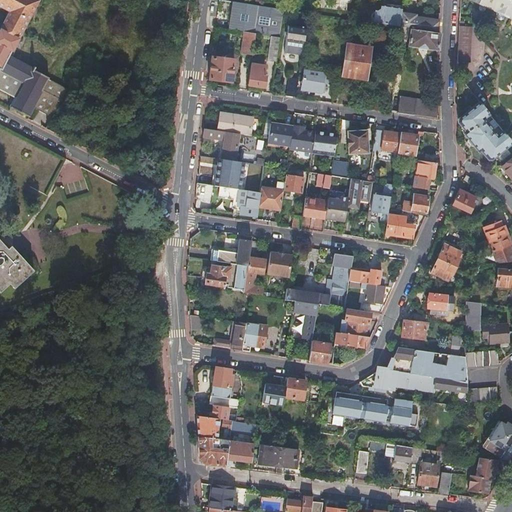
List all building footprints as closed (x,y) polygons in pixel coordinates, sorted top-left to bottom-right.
[(38,0),(0,0),(0,90),(15,98),(9,110),(29,120),(30,119),(29,118),(34,109),(53,119),(67,90),(48,80),(49,79),(46,78),(35,71),(35,70),(36,69),(35,67),(34,67),(33,69),(9,56),(11,51),(12,51),(13,50),(38,1),(38,0)] [(511,2),(507,0),(468,0),(511,20),(511,2)] [(259,7),(233,3),(229,30),(245,33),(256,35),(271,37),(279,38),(283,11),(259,8),(259,7)] [(372,23),(399,27),(401,13),(402,10),(379,6),(379,9),(376,11),(373,10),(372,23)] [(399,27),(403,28),(411,29),(411,30),(439,34),(439,23),(416,20),(417,17),(417,16),(401,13),(399,27)] [(464,23),(459,22),(457,63),(470,64),(471,28),(464,27),(464,23)] [(286,41),(304,43),(306,29),(288,26),(286,41)] [(439,34),(411,30),(409,46),(438,50),(439,34)] [(256,35),(245,33),(241,53),(252,55),(256,35)] [(276,62),(280,38),(279,38),(271,37),(267,61),(276,62)] [(368,81),(372,47),(347,44),(342,77),(368,81)] [(226,60),(212,58),(209,80),(231,83),(231,85),(235,85),(239,57),(229,56),(229,53),(227,53),(226,60)] [(265,67),(250,65),(247,86),(264,88),(266,77),(264,76),(265,67)] [(304,70),(301,90),(308,91),(308,94),(312,95),(314,92),(321,93),(323,83),(322,83),(323,82),(334,83),(335,75),(304,70)] [(286,96),(295,98),(298,79),(290,78),(286,96)] [(437,104),(392,97),(390,112),(438,119),(437,104)] [(492,161),(511,143),(511,142),(506,136),(503,132),(497,137),(483,120),(489,115),(479,103),(458,120),(458,123),(466,132),(464,134),(479,152),(481,151),(486,157),(488,160),(492,161)] [(220,114),(217,131),(240,135),(251,136),(253,119),(220,114)] [(268,142),(290,146),(293,128),(271,124),(268,139),(268,142)] [(312,153),(314,140),(315,132),(304,131),(305,127),(301,127),(293,125),(293,128),(290,146),(290,150),(312,153)] [(217,131),(204,129),(203,138),(225,142),(223,160),(236,162),(240,135),(217,131)] [(369,153),(368,130),(349,131),(350,154),(369,153)] [(376,130),(373,151),(381,152),(381,151),(398,153),(401,134),(376,130)] [(334,158),(335,151),(337,135),(321,133),(315,132),(314,140),(312,153),(312,155),(334,158)] [(401,134),(398,153),(397,158),(414,160),(418,137),(401,134)] [(253,164),(264,166),(265,160),(254,158),(253,164)] [(240,190),(244,163),(236,162),(223,160),(219,159),(215,186),(220,187),(240,190)] [(511,179),(511,159),(502,168),(511,179)] [(433,180),(436,164),(418,161),(416,176),(415,177),(428,179),(433,180)] [(332,170),(331,176),(347,179),(349,165),(333,162),(332,168),(332,170)] [(331,176),(332,170),(321,168),(321,175),(324,175),(331,177),(331,176)] [(323,188),(329,189),(331,177),(324,175),(321,175),(309,173),(308,180),(312,181),(312,179),(317,180),(317,182),(324,183),(323,188)] [(285,176),(283,191),(301,193),(303,179),(285,176)] [(416,176),(415,176),(413,188),(427,190),(428,179),(415,177),(416,176)] [(469,184),(472,180),(466,176),(463,180),(469,184)] [(348,199),(347,207),(358,209),(360,198),(362,198),(362,201),(370,203),(373,182),(368,182),(362,181),(351,179),(348,199)] [(393,185),(385,184),(383,193),(375,192),(375,195),(374,195),(371,212),(378,213),(378,216),(381,217),(381,221),(384,224),(387,224),(389,215),(389,209),(393,185)] [(257,218),(258,208),(260,193),(240,190),(220,187),(218,197),(234,199),(238,200),(237,207),(241,208),(240,213),(240,215),(257,218)] [(258,208),(280,211),(283,191),(261,188),(260,193),(258,208)] [(345,222),(347,207),(348,199),(345,199),(346,194),(329,191),(327,202),(325,219),(332,221),(333,222),(336,223),(336,222),(336,221),(345,222)] [(459,191),(452,205),(469,213),(474,204),(473,203),(475,198),(459,191)] [(411,213),(426,215),(428,198),(414,196),(413,204),(403,202),(402,211),(411,213)] [(237,213),(240,213),(241,208),(237,207),(238,200),(234,199),(232,209),(237,210),(237,213)] [(303,216),(325,219),(327,202),(305,199),(303,216)] [(387,224),(386,234),(413,238),(414,228),(408,227),(409,224),(405,223),(406,217),(398,216),(389,215),(387,224)] [(293,228),(301,229),(303,217),(295,216),(293,228)] [(483,228),(489,243),(508,236),(504,227),(503,227),(501,222),(483,228)] [(135,250),(138,234),(129,232),(126,248),(135,250)] [(489,243),(497,264),(511,262),(511,251),(511,252),(511,251),(511,250),(510,246),(511,245),(508,236),(489,243)] [(8,247),(0,238),(0,289),(9,281),(14,286),(30,271),(22,263),(26,260),(11,244),(8,247)] [(226,238),(224,246),(237,248),(238,240),(226,238)] [(248,267),(252,242),(240,241),(239,250),(238,254),(233,253),(213,250),(212,261),(231,264),(235,265),(248,267)] [(251,295),(263,296),(264,289),(254,287),(256,274),(264,275),(267,260),(257,258),(260,244),(252,242),(248,267),(247,275),(244,293),(251,295)] [(437,259),(456,268),(460,259),(458,258),(460,253),(444,245),(437,259)] [(267,275),(289,278),(293,256),(270,253),(267,275)] [(349,282),(351,271),(353,257),(335,254),(333,265),(336,266),(334,280),(328,279),(326,295),(287,289),(286,300),(295,301),(318,305),(329,306),(345,309),(347,297),(349,283),(349,282)] [(452,276),(456,268),(437,259),(431,273),(448,281),(450,276),(452,276)] [(33,268),(26,260),(22,263),(30,271),(33,268)] [(243,293),(244,293),(247,275),(248,267),(235,265),(231,264),(230,269),(212,267),(211,275),(207,275),(206,284),(224,287),(224,286),(225,286),(225,285),(228,285),(234,286),(234,289),(243,290),(243,293)] [(371,269),(370,274),(368,284),(379,286),(381,271),(371,269)] [(511,270),(498,270),(497,287),(511,287),(511,270)] [(370,274),(351,271),(349,282),(350,282),(362,284),(368,284),(370,274)] [(379,286),(368,284),(362,284),(361,289),(367,290),(366,301),(382,304),(385,287),(379,286)] [(453,311),(455,297),(429,294),(427,308),(438,309),(448,310),(453,311)] [(295,301),(294,312),(306,314),(316,315),(318,305),(295,301)] [(465,303),(464,326),(464,330),(480,330),(480,305),(473,304),(469,303),(465,303)] [(348,321),(346,334),(366,337),(368,325),(369,325),(369,322),(371,321),(372,317),(371,316),(371,313),(347,309),(345,320),(348,321)] [(426,322),(427,315),(413,313),(412,320),(426,322)] [(284,325),(291,326),(293,315),(286,314),(284,325)] [(316,315),(306,314),(302,339),(311,340),(311,343),(312,343),(312,342),(316,315)] [(204,317),(190,315),(191,331),(205,329),(204,317)] [(412,320),(404,319),(402,337),(424,339),(426,322),(412,320)] [(243,351),(247,324),(246,324),(236,322),(233,342),(214,339),(213,347),(243,351)] [(243,351),(250,352),(251,346),(264,348),(267,327),(247,324),(243,351)] [(490,344),(509,342),(507,324),(482,326),(483,338),(487,338),(488,341),(490,341),(490,344)] [(341,333),(336,332),(335,343),(366,348),(371,338),(366,337),(346,334),(341,333)] [(453,337),(451,354),(458,355),(460,338),(453,337)] [(312,343),(309,361),(327,364),(330,345),(312,342),(312,343)] [(391,366),(388,370),(467,382),(466,367),(465,356),(458,355),(451,354),(399,347),(391,366)] [(498,365),(497,351),(465,353),(465,356),(466,367),(498,365)] [(229,407),(239,408),(240,400),(230,398),(231,389),(232,382),(233,375),(230,375),(231,370),(215,367),(209,404),(213,405),(229,407)] [(362,381),(360,383),(362,386),(368,387),(394,391),(395,385),(434,391),(434,388),(457,392),(455,406),(464,408),(469,408),(469,403),(468,390),(467,382),(388,370),(379,369),(377,372),(362,381)] [(286,388),(285,397),(303,400),(306,381),(288,378),(286,388)] [(264,385),(262,402),(283,405),(285,397),(286,388),(264,385)] [(468,390),(469,403),(498,401),(497,388),(468,390)] [(336,398),(335,398),(332,414),(333,414),(333,415),(358,419),(358,418),(365,419),(364,420),(384,423),(384,422),(391,423),(391,424),(408,426),(416,428),(419,414),(418,414),(411,413),(412,409),(411,409),(413,402),(395,400),(394,407),(393,407),(388,407),(388,406),(387,406),(385,405),(380,404),(380,403),(375,402),(375,403),(370,402),(370,403),(368,402),(368,403),(366,403),(362,403),(362,402),(361,402),(361,401),(359,401),(359,400),(347,398),(347,397),(339,396),(339,398),(336,397),(336,398)] [(227,420),(229,407),(213,405),(211,418),(220,419),(223,420),(227,420)] [(197,427),(198,437),(208,438),(217,439),(217,438),(220,419),(211,418),(197,416),(197,427)] [(224,429),(223,439),(229,439),(232,421),(227,420),(223,420),(222,428),(224,429)] [(502,458),(511,440),(511,428),(511,427),(511,425),(507,422),(506,425),(499,421),(483,446),(502,458)] [(246,431),(247,423),(232,422),(231,430),(246,431)] [(205,464),(226,467),(227,459),(229,442),(229,439),(223,439),(219,438),(217,452),(209,451),(208,438),(198,437),(198,441),(200,458),(205,464)] [(217,439),(208,438),(209,451),(217,452),(219,438),(217,438),(217,439)] [(229,442),(227,459),(252,463),(254,445),(229,442)] [(369,442),(368,449),(385,451),(386,444),(369,442)] [(386,444),(385,451),(384,456),(395,457),(396,446),(386,444)] [(394,460),(410,463),(412,448),(396,446),(395,457),(394,460)] [(297,468),(299,452),(261,447),(259,463),(297,468)] [(412,448),(410,463),(417,464),(419,449),(412,448)] [(421,462),(422,449),(419,449),(417,464),(420,464),(418,484),(436,487),(439,462),(437,462),(436,465),(421,462)] [(369,453),(358,451),(355,473),(366,474),(369,453)] [(476,477),(471,476),(469,491),(488,494),(490,479),(494,479),(498,461),(479,458),(476,477)] [(451,474),(441,473),(438,494),(448,495),(451,474)] [(213,485),(210,508),(211,508),(237,511),(238,499),(233,498),(234,488),(213,485)] [(303,501),(287,499),(284,511),(292,511),(293,511),(310,511),(312,501),(313,497),(303,496),(303,501)] [(312,501),(310,511),(322,511),(324,503),(312,501)]
